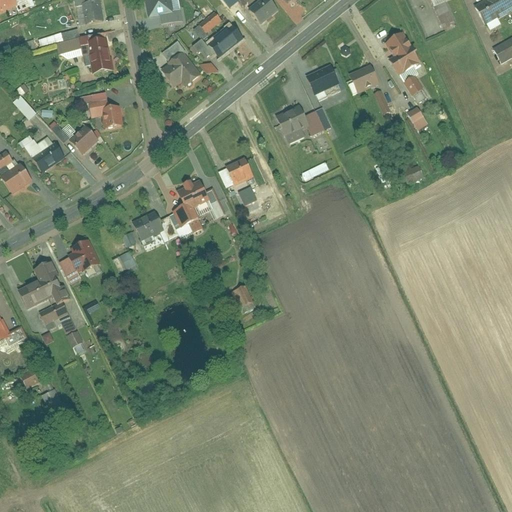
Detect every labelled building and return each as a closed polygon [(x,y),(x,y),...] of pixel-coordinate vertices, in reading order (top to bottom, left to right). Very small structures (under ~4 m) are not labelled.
[(0,0),(0,11),(11,6),(14,12),(27,6),(24,0),(0,0)] [(171,0),(146,0),(150,22),(174,18),(171,0)] [(262,0),(249,11),(262,26),(278,12),(268,0),(262,0)] [(511,11),(511,6),(508,0),(484,0),(473,6),(484,27),(511,11)] [(102,26),(98,1),(81,4),(86,29),(102,26)] [(215,14),(198,28),(205,37),(222,23),(215,14)] [(449,15),(438,20),(443,32),(455,27),(449,15)] [(212,66),(243,41),(233,28),(211,46),(206,40),(197,47),(212,66)] [(404,34),(387,43),(396,59),(389,63),(398,80),(403,77),(413,94),(424,88),(413,68),(427,61),(415,38),(408,42),(404,34)] [(60,37),(38,44),(40,50),(62,44),(60,37)] [(511,61),(511,40),(488,54),(497,70),(511,61)] [(109,76),(104,46),(83,49),(82,43),(78,44),(58,47),(60,60),(83,56),(85,72),(94,70),(96,78),(109,76)] [(203,76),(200,71),(180,43),(166,53),(174,63),(164,70),(175,86),(184,80),(189,86),(203,76)] [(373,65),(352,76),(362,96),(383,85),(373,65)] [(331,69),(306,81),(315,99),(340,86),(331,69)] [(392,113),(381,92),(376,95),(385,112),(379,115),(385,128),(389,126),(385,117),(392,113)] [(105,97),(79,100),(82,123),(102,120),(104,134),(124,131),(121,108),(107,109),(105,97)] [(19,100),(12,106),(28,124),(35,118),(19,100)] [(303,104),(280,116),(292,140),(307,133),(304,127),(310,124),(313,131),(325,125),(318,112),(309,116),(303,104)] [(416,111),(406,117),(413,128),(423,121),(416,111)] [(83,155),(101,139),(87,123),(69,140),(83,155)] [(34,138),(23,145),(42,173),(62,159),(53,145),(44,152),(34,138)] [(0,163),(0,165),(15,188),(29,179),(23,170),(21,168),(20,168),(12,156),(0,163)] [(248,161),(229,171),(236,184),(255,174),(248,161)] [(303,183),(328,172),(324,165),(300,176),(303,183)] [(406,187),(423,180),(418,167),(401,174),(406,187)] [(185,203),(174,208),(183,227),(202,218),(199,212),(209,208),(213,218),(231,209),(224,194),(210,201),(201,182),(180,192),(185,203)] [(258,199),(252,189),(241,195),(246,205),(258,199)] [(134,226),(143,243),(165,231),(156,214),(134,226)] [(121,240),(128,250),(136,244),(130,234),(121,240)] [(75,250),(77,254),(68,258),(78,278),(98,269),(87,245),(75,250)] [(129,254),(112,262),(118,275),(127,271),(129,274),(137,271),(129,254)] [(36,283),(19,291),(28,310),(51,299),(55,308),(41,314),(46,326),(52,323),(56,331),(66,327),(73,343),(82,339),(63,300),(69,297),(54,264),(32,275),(36,283)] [(244,284),(232,290),(239,305),(251,299),(244,284)] [(102,316),(99,310),(88,315),(91,321),(102,316)] [(3,313),(0,314),(0,342),(5,340),(9,349),(29,341),(22,325),(10,330),(3,313)] [(45,348),(53,344),(49,336),(41,340),(45,348)] [(39,371),(22,378),(28,392),(45,385),(39,371)] [(56,391),(43,398),(52,415),(65,408),(56,391)]
